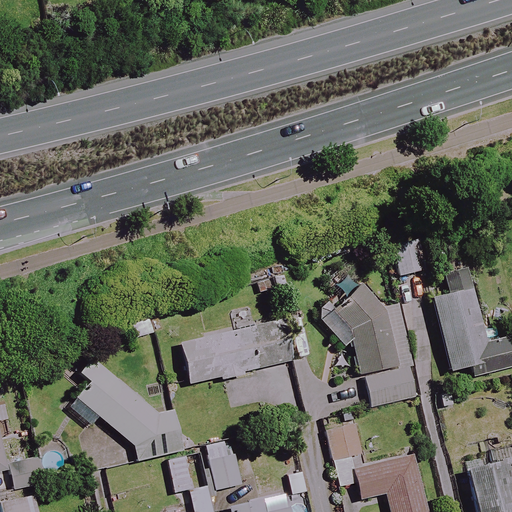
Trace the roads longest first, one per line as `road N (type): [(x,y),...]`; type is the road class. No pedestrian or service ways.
road 1 (primary): [(511,75),(201,171),(0,221)]
road 2 (primary): [(0,133),(254,75),(509,0)]
